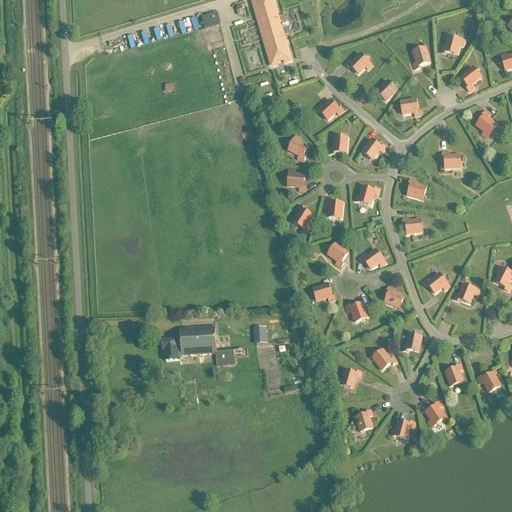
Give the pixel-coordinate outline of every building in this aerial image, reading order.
[(272,68),(291,63),(272,0),(258,0),(252,2),(272,68)] [(202,19),(206,31),(221,26),(217,14),(202,19)] [(177,22),(146,28),(148,37),(179,30),(177,22)] [(463,48),(464,43),(448,39),(445,50),(442,49),(441,55),(446,56),(446,54),(457,57),(460,47),(463,48)] [(419,68),(430,65),(425,50),(413,54),(416,65),(413,66),(415,72),(420,70),(419,68)] [(365,60),(372,63),(374,58),(368,55),(365,60)] [(511,57),(507,59),(506,55),(501,57),(506,73),(511,70),(511,57)] [(368,71),(372,68),(360,56),(352,64),(350,62),(345,66),(349,70),(351,68),(359,76),(366,69),(368,71)] [(472,87),(481,80),(473,70),(461,79),(468,88),(466,90),(469,93),(474,90),(472,87)] [(386,103),(397,92),(388,83),(380,91),(377,89),(373,94),(376,97),(378,95),(386,103)] [(415,118),(421,117),(420,112),(418,113),(416,101),(401,104),(403,117),(414,115),(415,118)] [(339,117),(343,112),(340,109),(338,110),(330,102),(323,109),(321,106),(317,110),(328,122),(336,114),(339,117)] [(486,140),(497,127),(488,120),(490,118),(485,114),(482,118),(483,119),(476,128),(484,134),(482,137),(486,140)] [(303,158),(308,148),(299,143),(301,140),(296,138),(289,153),(299,158),(298,161),(303,164),(305,159),(303,158)] [(346,155),(348,140),(335,139),(334,150),(331,150),(330,156),(335,157),(335,154),(346,155)] [(382,155),(386,150),(382,147),(381,149),(371,142),(362,154),(373,162),(380,153),(382,155)] [(445,171),(461,171),(460,157),(449,158),(449,154),(442,154),(443,159),(445,159),(445,171)] [(305,194),(306,189),(304,188),(305,177),(295,176),(295,173),(289,172),(288,189),(300,190),(299,193),(305,194)] [(423,202),(426,190),(415,186),(416,183),(410,181),(409,186),(411,187),(408,198),(423,202)] [(377,197),(379,191),(374,190),(373,192),(362,189),(360,199),(356,198),(355,203),(371,208),(374,197),(377,197)] [(341,221),(343,205),(332,204),(332,202),(327,201),(326,208),(330,208),(328,220),(341,221)] [(307,226),(313,218),(303,212),(304,210),(300,207),(297,212),(299,214),(293,224),(307,233),(310,228),(307,226)] [(407,237),(423,235),(421,222),(409,223),(409,220),(403,221),(403,226),(406,226),(407,237)] [(342,265),(348,255),(340,250),(342,247),(337,244),(328,257),(338,264),(336,266),(341,270),(344,266),(342,265)] [(381,269),(386,265),(376,252),(367,259),(365,256),(360,260),(362,264),(364,263),(371,272),(379,266),(381,269)] [(508,293),(511,288),(508,286),(511,278),(511,275),(498,269),(496,274),(499,275),(495,284),(505,289),(504,291),(508,293)] [(445,292),(449,289),(439,276),(430,283),(428,280),(423,284),(426,288),(428,287),(435,296),(443,289),(445,292)] [(329,303),(335,302),(334,297),(331,297),(328,286),(313,291),(317,303),(328,300),(329,303)] [(477,298),(479,293),(464,287),(459,297),(456,296),(454,302),(458,304),(459,302),(470,306),(474,297),(477,298)] [(399,311),(404,298),(393,294),(394,291),(389,289),(387,294),(389,294),(385,305),(399,311)] [(355,325),(368,320),(362,306),(352,309),(351,307),(346,309),(348,315),(351,314),(355,325)] [(216,357),(217,368),(235,367),(235,362),(248,361),(246,351),(234,352),(217,353),(216,329),(181,331),(181,343),(162,344),(163,353),(166,353),(166,365),(180,364),(180,359),(216,357)] [(419,354),(422,339),(409,336),(407,348),(403,347),(402,353),(407,354),(408,352),(419,354)] [(393,368),(397,364),(393,360),(390,362),(383,352),(373,360),(382,373),(391,366),(393,368)] [(459,373),(462,372),(460,366),(455,368),(456,370),(446,374),(451,389),(463,384),(459,373)] [(360,381),(361,375),(356,373),(356,375),(345,372),(342,382),(339,381),(337,386),(353,391),(356,380),(360,381)] [(489,395),(501,389),(493,375),(483,380),(482,378),(478,381),(481,386),(484,385),(489,395)] [(432,430),(445,420),(439,411),(442,409),(438,404),(434,407),(435,409),(426,415),(431,423),(429,425),(432,430)] [(369,419),(372,418),(370,412),(366,414),(366,416),(356,420),(360,434),(373,430),(369,419)] [(413,431),(415,425),(410,424),(409,426),(398,423),(396,433),(392,432),(391,437),(407,441),(410,430),(413,431)]
